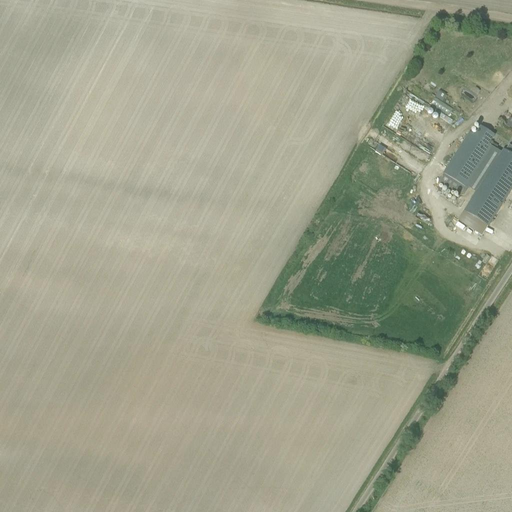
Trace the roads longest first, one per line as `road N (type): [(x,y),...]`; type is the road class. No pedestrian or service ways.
road 1 (track): [(356,511),(511,266)]
road 2 (track): [(356,0),(511,23)]
